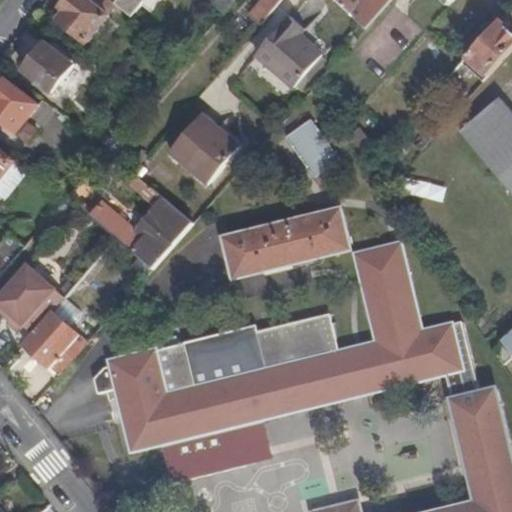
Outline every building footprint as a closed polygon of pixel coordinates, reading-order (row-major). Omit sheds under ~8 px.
[(114,3),(110,0),(68,0),(63,7),(67,10),(60,19),(89,42),(92,39),(108,18),(110,16),(109,14),(116,5),(114,3)] [(143,0),(116,0),(114,3),(116,5),(131,16),(143,0)] [(207,0),(224,13),(234,0),(207,0)] [(281,0),(262,0),(250,15),(261,24),(281,0)] [(333,0),(346,11),(355,0),(333,0)] [(366,28),(390,0),(362,0),(350,14),(366,28)] [(291,15),(259,53),(297,85),(299,82),(326,51),(329,47),(291,15)] [(109,19),(108,18),(92,39),(94,40),(97,39),(109,25),(109,19)] [(489,76),(511,50),(511,30),(501,20),(468,56),(489,76)] [(75,65),(46,42),(24,70),(52,93),(75,65)] [(326,51),(299,82),(303,86),(329,54),(326,51)] [(484,81),(489,76),(468,56),(463,62),(484,81)] [(39,105),(7,79),(0,87),(0,119),(28,141),(37,130),(26,122),(39,105)] [(511,109),(502,97),(471,123),(469,121),(466,124),(468,126),(462,131),(511,190),(511,109)] [(242,146),(204,113),(171,151),(209,184),(242,146)] [(315,116),(285,137),(315,181),(345,161),(315,116)] [(0,180),(14,162),(0,150),(0,180)] [(98,183),(118,160),(108,150),(87,174),(98,183)] [(14,162),(0,180),(0,199),(2,202),(26,172),(14,162)] [(138,192),(146,183),(135,174),(128,182),(138,192)] [(154,268),(193,223),(146,183),(138,192),(156,208),(135,231),(102,203),(92,215),(118,238),(135,252),(145,261),(154,268)] [(341,210),(226,238),(231,258),(230,259),(235,278),(352,250),(347,230),(346,230),(341,210)] [(0,276),(26,246),(7,231),(0,239),(0,240),(2,242),(0,243),(0,276)] [(135,252),(118,238),(111,246),(128,260),(135,252)] [(511,511),(511,449),(497,390),(471,396),(453,324),(432,329),(424,331),(411,278),(402,242),(358,253),(379,342),(340,352),(266,370),(197,387),(186,344),(111,361),(133,451),(275,416),(447,374),(478,502),(438,511),(361,511),(359,502),(317,511),(511,511)] [(154,268),(145,261),(137,271),(145,278),(154,268)] [(28,265),(0,297),(0,304),(13,315),(9,319),(7,322),(19,332),(56,289),(28,265)] [(424,331),(432,329),(419,276),(411,278),(424,331)] [(65,298),(53,312),(70,327),(78,318),(80,311),(65,298)] [(13,315),(0,304),(0,310),(9,319),(13,315)] [(25,345),(60,375),(86,345),(78,338),(80,335),(70,327),(53,312),(25,345)] [(256,331),(266,370),(340,352),(330,313),(256,331)] [(255,327),(186,344),(197,387),(266,370),(256,331),(255,327)] [(0,511),(9,511),(10,511),(0,498),(0,511)]
